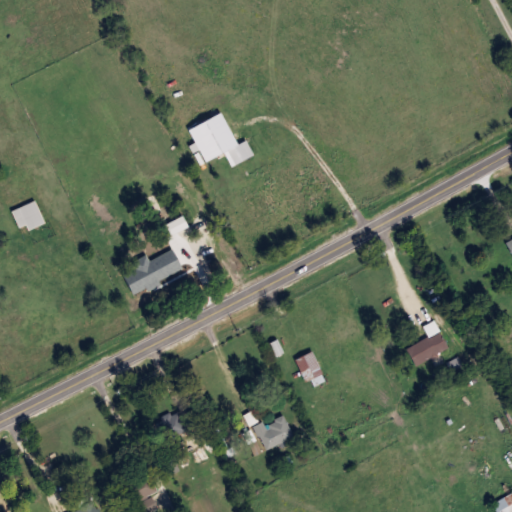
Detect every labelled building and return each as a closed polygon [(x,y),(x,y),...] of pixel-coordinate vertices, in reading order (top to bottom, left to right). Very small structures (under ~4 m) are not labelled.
[(253,154),(230,165),(225,152),(204,162),(188,127),(222,112),(236,144),(246,139),(253,154)] [(23,232),(12,210),(34,199),(45,222),(23,232)] [(173,265),(162,272),(167,279),(154,287),(143,270),(166,255),(173,265)] [(68,291),(53,274),(68,260),(83,276),(68,291)] [(406,345),(440,332),(447,350),(413,362),(406,345)] [(325,380),(308,387),(295,358),(312,350),(325,380)] [(283,415),(292,436),(264,450),(253,426),(263,421),(264,423),(283,415)] [(181,432),(167,432),(167,416),(181,416),(181,432)] [(197,461),(193,452),(203,448),(206,457),(197,461)] [(135,504),(123,489),(144,472),(156,486),(135,504)] [(495,511),(491,502),(511,492),(511,511),(495,511)] [(142,511),(138,505),(151,499),(155,507),(145,511),(142,511)] [(69,511),(93,501),(98,511),(69,511)]
